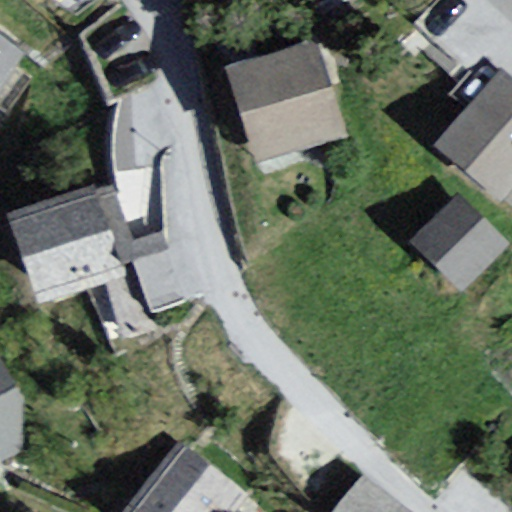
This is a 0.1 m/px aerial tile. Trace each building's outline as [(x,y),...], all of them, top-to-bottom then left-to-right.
[(229,0),(199,0),(216,15),(229,0)] [(0,80),(16,57),(0,46),(0,80)] [(317,53),(207,81),(231,174),(341,146),(317,53)] [(511,175),(511,104),(486,81),(410,164),(472,220),(511,175)] [(120,284),(96,201),(0,227),(0,281),(10,315),(120,284)] [(487,254),(434,205),(381,260),(434,310),(487,254)] [(0,453),(3,458),(42,434),(0,367),(0,453)] [(111,511),(223,511),(233,503),(173,447),(111,511)] [(382,511),(343,480),(317,511),(382,511)]
